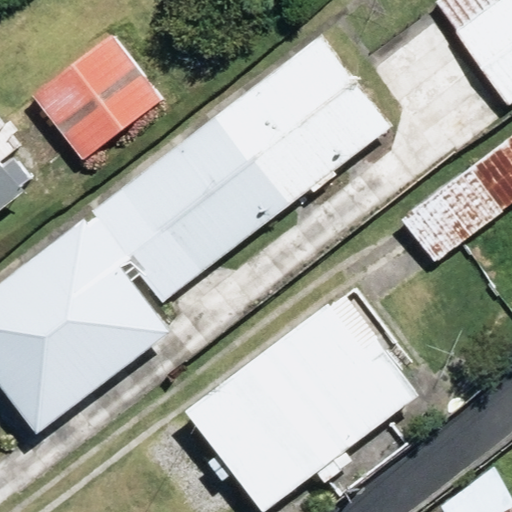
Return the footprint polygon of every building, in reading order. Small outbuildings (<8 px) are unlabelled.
[(511,0),(441,0),(434,6),(507,106),(511,102),(511,0)] [(111,37),(32,101),(82,162),(161,98),(111,37)] [(323,38),(0,286),(0,388),(38,437),(171,335),(132,284),(140,277),(163,307),(311,193),(313,196),(337,178),(335,174),(394,129),(323,38)] [(0,216),(26,197),(21,190),(30,183),(10,156),(20,149),(0,121),(0,216)] [(511,205),(511,137),(402,220),(435,263),(511,205)] [(258,511),(268,511),(419,398),(341,297),(185,416),(258,511)] [(511,511),(511,499),(496,467),(443,508),(444,511),(511,511)]
